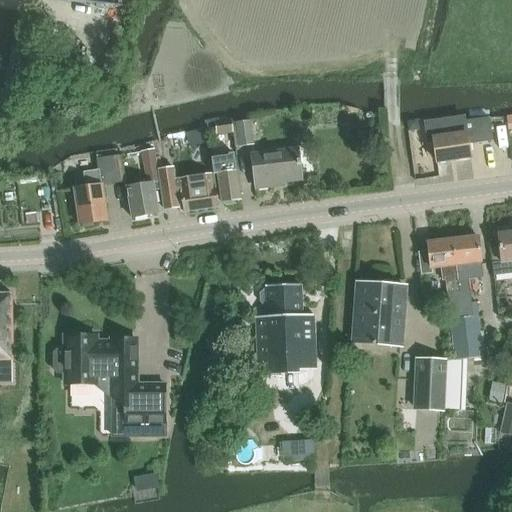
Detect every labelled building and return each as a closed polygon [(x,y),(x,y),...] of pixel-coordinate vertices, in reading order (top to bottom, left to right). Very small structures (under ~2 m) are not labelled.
[(111,59),(110,41),(75,43),(76,61),(111,59)] [(436,163),(470,158),(468,145),(492,142),(488,119),(463,123),(462,119),(425,125),(428,142),(433,141),(436,163)] [(491,120),(494,142),(504,141),(502,119),(491,120)] [(232,120),(215,122),(217,136),(234,134),(232,120)] [(418,127),(417,121),(408,122),(409,132),(415,131),(418,127)] [(239,147),(252,145),(249,122),(236,124),(239,147)] [(274,183),(299,179),(297,163),(298,163),(296,150),(249,156),(253,187),(275,184),(274,183)] [(154,185),(159,184),(154,152),(142,154),(146,186),(127,188),(132,219),(158,215),(154,185)] [(222,205),(239,202),(232,155),(226,156),(227,158),(211,161),(213,174),(218,173),(222,205)] [(102,186),(123,183),(120,159),(97,162),(98,172),(82,174),(84,187),(71,189),(76,225),(81,224),(82,228),(92,227),(92,223),(106,222),(102,186)] [(172,169),(158,171),(163,209),(177,207),(175,194),(181,193),(183,212),(218,208),(214,176),(173,181),(172,169)] [(493,277),(511,274),(511,232),(496,234),(500,263),(491,264),(493,277)] [(466,359),(467,359),(482,357),(476,304),(470,305),(467,280),(481,278),(476,236),(452,239),(466,359)] [(445,281),(452,336),(455,360),(466,359),(452,239),(427,243),(428,252),(419,253),(422,275),(433,274),(432,270),(441,269),(442,282),(445,281)] [(264,317),(252,317),(253,376),(271,375),(295,375),(295,371),(313,371),(312,316),(300,316),(299,283),(264,284),(264,291),(261,291),(261,300),(264,300),(264,317)] [(358,283),(354,348),(400,351),(405,287),(358,283)] [(0,363),(13,363),(12,295),(0,295),(0,363)] [(57,351),(54,354),(54,370),(58,374),(64,374),(64,387),(100,386),(108,392),(109,440),(165,440),(165,413),(165,385),(126,385),(126,373),(136,372),(136,340),(112,340),(112,343),(96,343),(96,336),(91,336),(89,333),(86,332),(76,332),(73,334),(71,337),(66,337),(66,351),(57,351)] [(444,361),(418,360),(416,410),(442,411),(444,361)] [(495,385),(492,400),(503,403),(506,387),(495,385)] [(503,432),(511,433),(511,403),(510,403),(503,432)] [(281,439),(282,458),(302,457),(302,439),(281,439)] [(136,479),(133,483),(135,494),(157,490),(154,476),(136,479)]
